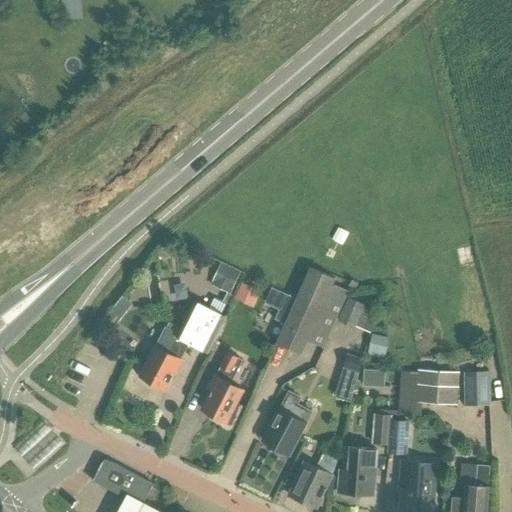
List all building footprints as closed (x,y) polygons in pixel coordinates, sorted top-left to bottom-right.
[(220,263),(210,285),(230,294),(240,272),(220,263)] [(310,267),(276,342),(287,348),(300,353),(306,340),(322,347),(336,315),(347,290),(331,283),(334,277),(310,267)] [(132,303),(122,296),(115,305),(124,313),(132,303)] [(347,297),(336,321),(354,329),(364,305),(347,297)] [(155,346),(140,375),(164,387),(174,370),(177,371),(182,360),(179,358),(187,341),(207,351),(222,322),(201,311),(187,339),(178,334),(168,352),(155,346)] [(101,322),(111,330),(118,320),(108,313),(101,322)] [(342,350),(335,367),(355,375),(362,358),(342,350)] [(211,389),(202,407),(226,420),(242,389),(229,382),(242,359),(227,351),(219,366),(220,366),(215,375),(214,374),(208,387),(211,389)] [(417,370),(415,401),(456,403),(458,372),(417,370)] [(488,374),(461,375),(462,406),(489,406),(488,374)] [(279,408),(262,439),(288,453),(305,422),(311,411),(296,403),(300,397),(289,391),(279,408)] [(388,443),(391,420),(391,416),(374,414),(372,442),(388,443)] [(408,421),(391,420),(388,443),(387,452),(405,453),(408,421)] [(100,446),(85,470),(113,487),(122,473),(139,484),(146,473),(100,446)] [(337,467),(336,492),(373,494),(376,448),(350,446),(349,468),(337,467)] [(401,461),(399,479),(402,479),(400,509),(431,511),(435,463),(401,461)] [(298,473),(288,493),(311,505),(316,494),(321,497),(332,475),(308,464),(302,476),(298,473)] [(453,498),(451,511),(486,511),(489,486),(488,486),(489,465),(477,464),(475,485),(465,484),(464,499),(453,498)] [(140,504),(126,497),(118,511),(160,511),(162,509),(143,499),(140,504)]
